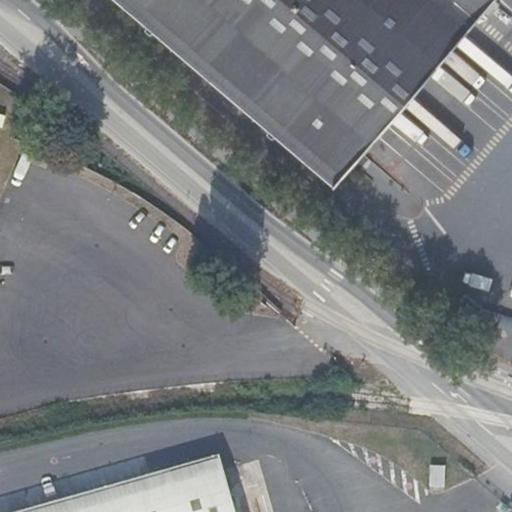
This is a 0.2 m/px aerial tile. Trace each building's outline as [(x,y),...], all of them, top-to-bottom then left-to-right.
[(123,0),(334,179),(488,0),(123,0)] [(0,172),(4,174),(9,163),(0,159),(0,172)] [(452,313),(465,325),(483,303),(467,289),(449,310),(452,313)] [(464,326),(465,325),(452,313),(449,310),(447,312),(464,326)] [(63,511),(224,466),(220,451),(0,511),(63,511)] [(237,511),(224,466),(63,511),(237,511)]
